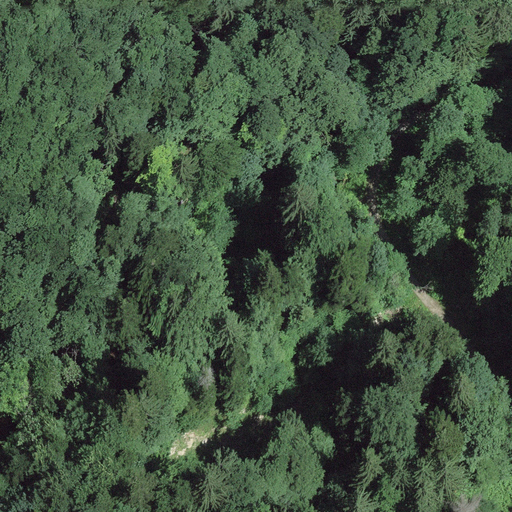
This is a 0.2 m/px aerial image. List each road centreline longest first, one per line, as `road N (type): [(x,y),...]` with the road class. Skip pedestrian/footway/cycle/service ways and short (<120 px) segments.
road 1 (track): [(511,398),(401,269),(375,229),(370,195),(377,159),(400,125),(511,78)]
road 2 (track): [(178,511),(157,453),(161,387),(146,372),(29,401)]
